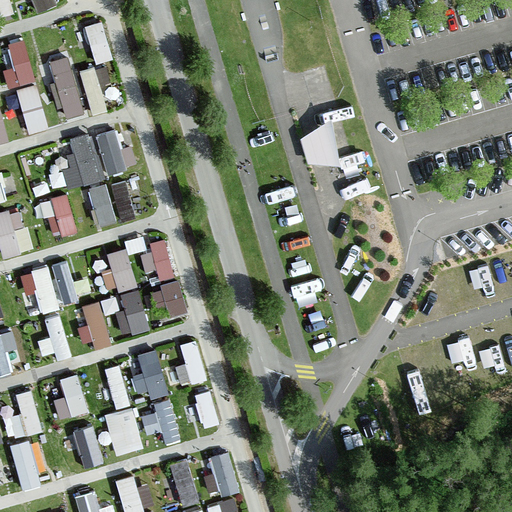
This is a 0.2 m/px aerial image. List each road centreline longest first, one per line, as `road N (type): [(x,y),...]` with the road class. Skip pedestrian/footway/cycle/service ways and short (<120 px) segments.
road 1 (unclassified): [(154,0),(260,359)]
road 2 (unclassified): [(356,373),(437,225),(511,203)]
road 3 (unclassified): [(260,359),(294,477)]
road 4 (unclassified): [(294,477),(356,373)]
